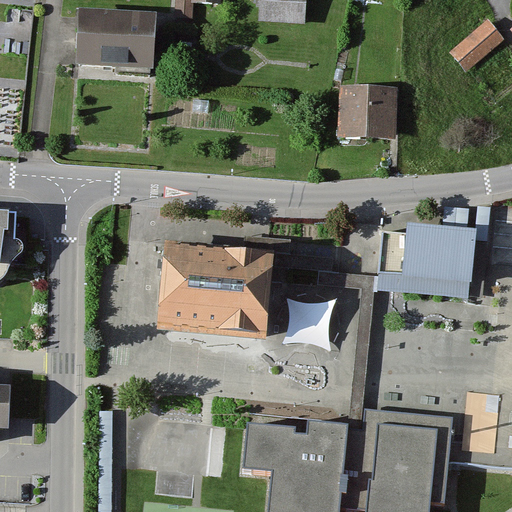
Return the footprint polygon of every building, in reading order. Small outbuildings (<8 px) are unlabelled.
[(222,7),(222,0),(177,0),(177,15),(193,16),(194,6),(222,7)] [(303,0),(261,0),(261,17),(302,19),(303,0)] [(151,15),(81,11),(78,61),(149,65),(151,15)] [(487,25),(455,52),(467,66),(499,39),(487,25)] [(394,91),(343,89),(341,131),(392,134),(394,91)] [(446,220),(476,221),(477,204),(446,203),(446,220)] [(0,279),(5,277),(10,271),(13,264),(16,212),(0,210),(0,279)] [(483,234),(395,225),(388,292),(477,301),(483,234)] [(336,240),(279,238),(279,263),(335,265),(336,240)] [(266,258),(170,250),(164,320),(260,329),(266,258)] [(291,296),(290,339),(333,340),(334,298),(291,296)] [(18,389),(0,388),(0,448),(15,449),(18,389)] [(509,396),(468,393),(463,455),(504,459),(509,396)] [(309,439),(247,434),(243,480),(269,482),(266,511),(430,511),(431,511),(435,511),(445,511),(453,427),(362,419),(360,436),(310,431),(309,439)]
